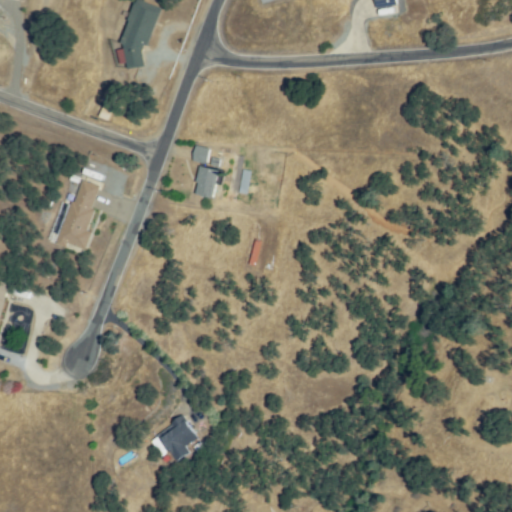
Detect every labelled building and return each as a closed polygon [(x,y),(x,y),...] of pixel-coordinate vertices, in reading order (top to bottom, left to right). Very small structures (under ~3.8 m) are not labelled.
[(395,5),(394,0),(371,0),(373,8),(395,5)] [(139,68),(118,60),(138,2),(159,10),(139,68)] [(195,160),(198,148),(210,151),(208,163),(195,160)] [(214,199),(194,191),(204,166),(224,174),(214,199)] [(246,194),(249,170),(240,170),(237,193),(246,194)] [(69,206),(76,207),(81,183),(98,186),(85,248),(61,243),(69,206)] [(0,284),(8,286),(0,318),(0,284)] [(170,448),(166,452),(156,442),(181,418),(200,438),(180,458),(170,448)]
